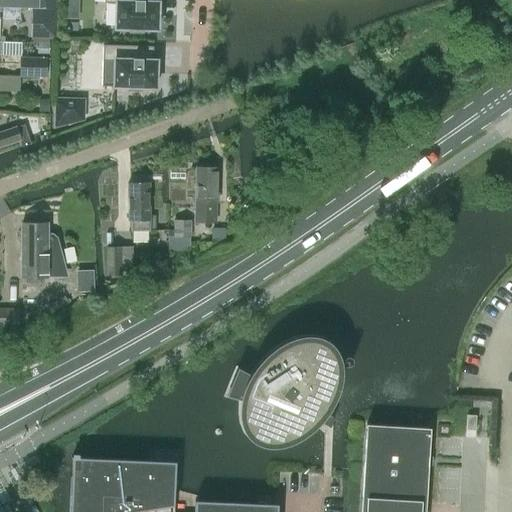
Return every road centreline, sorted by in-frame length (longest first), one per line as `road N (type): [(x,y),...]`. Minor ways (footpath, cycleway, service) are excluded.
road 1 (unclassified): [(0,460),(340,249),(511,119)]
road 2 (primary): [(1,412),(244,278),(511,95)]
road 3 (residential): [(0,190),(225,107)]
